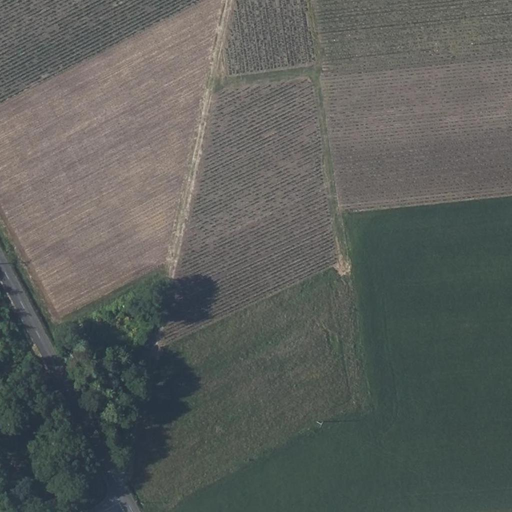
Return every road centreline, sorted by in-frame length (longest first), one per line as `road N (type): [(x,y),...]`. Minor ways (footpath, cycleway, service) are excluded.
road 1 (track): [(306,0),(361,403),(155,511)]
road 2 (track): [(117,487),(128,470),(228,0)]
road 3 (tertiary): [(125,501),(0,266)]
